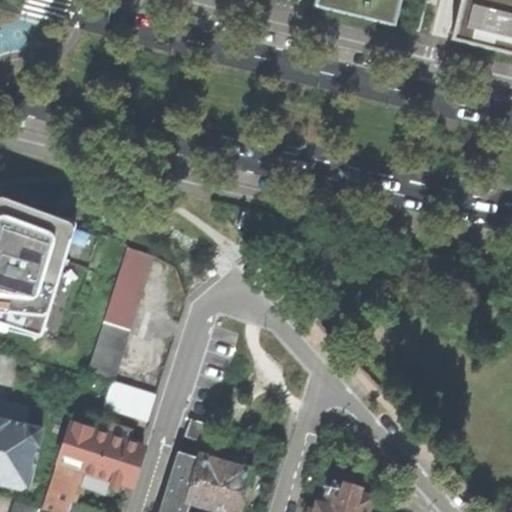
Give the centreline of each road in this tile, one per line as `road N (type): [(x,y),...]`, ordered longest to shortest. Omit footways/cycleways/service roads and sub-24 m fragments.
road 1 (primary): [(0,94),(511,220)]
road 2 (primary): [(408,98),(120,27)]
road 3 (residential): [(221,292),(147,511)]
road 4 (residential): [(454,511),(329,372)]
road 5 (residential): [(221,292),(255,287),(329,372)]
road 6 (residential): [(287,511),(329,372)]
